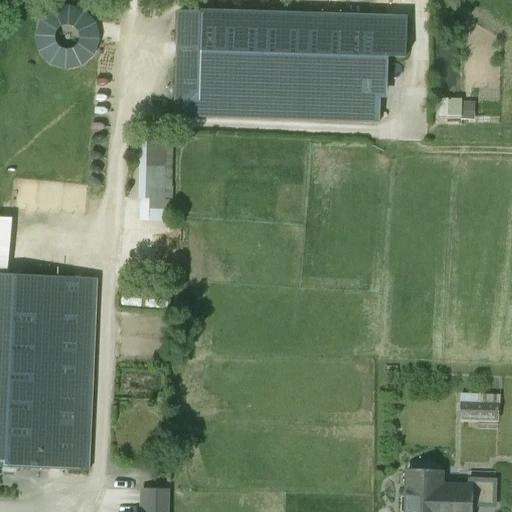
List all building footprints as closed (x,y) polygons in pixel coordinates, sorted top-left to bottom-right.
[(69,71),(80,69),(89,63),(96,55),(100,45),(100,34),(96,23),(90,15),(80,9),(70,6),(59,7),(49,11),(41,19),(36,28),(35,39),(36,49),(41,59),(49,66),(59,70),(69,71)] [(383,14),(179,10),(176,116),(381,121),(383,14)] [(165,149),(139,149),(139,199),(171,200),(172,188),(165,188),(165,149)] [(0,219),(0,275),(7,275),(11,220),(0,219)] [(0,467),(88,471),(97,279),(7,275),(0,275),(0,467)] [(499,405),(462,404),(461,419),(498,420),(499,405)] [(470,472),(470,486),(470,505),(494,506),(494,472),(470,472)] [(441,474),(406,473),(405,511),(469,511),(470,505),(470,486),(440,486),(441,474)] [(168,511),(169,492),(143,491),(142,511),(168,511)]
